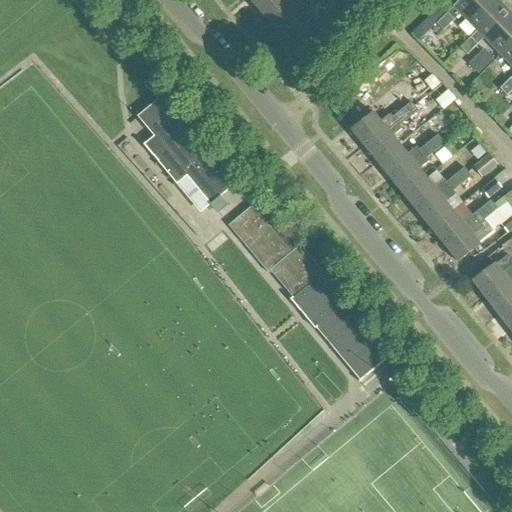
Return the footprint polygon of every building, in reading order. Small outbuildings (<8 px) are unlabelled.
[(248,0),(262,16),(280,0),(248,0)] [(306,5),(303,1),(301,0),(297,0),(291,6),(285,0),(280,0),(262,16),(276,32),(306,5)] [(319,1),(317,0),(303,0),(303,1),(306,5),(310,9),(319,1)] [(361,0),(340,0),(356,18),(368,7),(361,0)] [(503,10),(492,0),(464,0),(453,11),(453,12),(436,29),(443,36),(460,19),(477,36),(503,10)] [(312,12),(310,9),(306,5),(276,32),(290,48),(311,29),(303,21),(312,12)] [(511,19),(503,10),(477,36),(460,53),(467,60),(484,43),(500,60),(511,48),(511,19)] [(511,48),(500,60),(511,71),(511,81),(500,94),(507,101),(511,95),(511,48)] [(478,76),(494,61),(484,51),(468,66),(478,76)] [(452,71),(460,63),(454,57),(447,65),(452,71)] [(138,119),(155,139),(144,148),(177,187),(188,179),(211,207),(237,185),(179,115),(186,108),(158,75),(145,87),(158,102),(138,119)] [(441,115),(454,104),(445,93),(433,104),(441,115)] [(409,121),(418,113),(412,105),(402,113),(409,121)] [(409,121),(402,113),(393,121),(396,124),(399,128),(409,121)] [(366,149),(396,124),(393,121),(391,118),(382,125),(373,115),(352,133),(366,149)] [(400,148),(393,139),(402,132),(399,128),(396,124),(366,149),(379,166),(400,148)] [(436,154),(445,146),(438,138),(429,145),(436,154)] [(436,154),(429,145),(419,153),(423,157),(426,162),(436,154)] [(392,182),(423,157),(419,153),(417,150),(408,157),(400,148),(379,166),(392,182)] [(483,179),(498,166),(490,156),(475,169),(483,179)] [(427,181),(420,172),(429,164),(426,162),(423,157),(392,182),(405,198),(427,181)] [(472,179),(465,171),(456,178),(462,187),(472,179)] [(453,194),(462,187),(456,178),(446,186),(449,190),(453,194)] [(418,215),(449,190),(446,186),(444,183),(434,190),(427,181),(405,198),(418,215)] [(489,201),(501,190),(494,181),(481,191),(489,201)] [(453,213),(446,205),(455,197),(453,194),(449,190),(418,215),(431,231),(453,213)] [(489,219),(498,211),(492,202),(482,210),(489,219)] [(511,212),(506,205),(498,211),(489,219),(486,222),(493,230),(511,215),(511,213),(511,212)] [(268,275),(271,273),(293,299),(290,302),(300,314),(311,304),(317,310),(305,320),(315,331),(317,329),(361,381),(359,383),(359,384),(390,358),(322,276),(324,275),(300,246),(292,254),(253,207),(229,228),(268,275)] [(479,227),(486,222),(489,219),(482,210),(472,218),(476,222),(479,227)] [(445,247),(476,222),(472,218),(470,215),(461,222),(453,213),(431,231),(445,247)] [(476,222),(445,247),(458,264),(480,246),(479,245),(494,232),(493,230),(486,222),(479,227),(476,222)] [(473,283),(486,300),(511,280),(511,260),(509,256),(495,267),(495,266),(473,283)] [(511,306),(511,280),(486,300),(499,317),(511,306)] [(511,334),(511,333),(511,306),(499,317),(511,334)]
